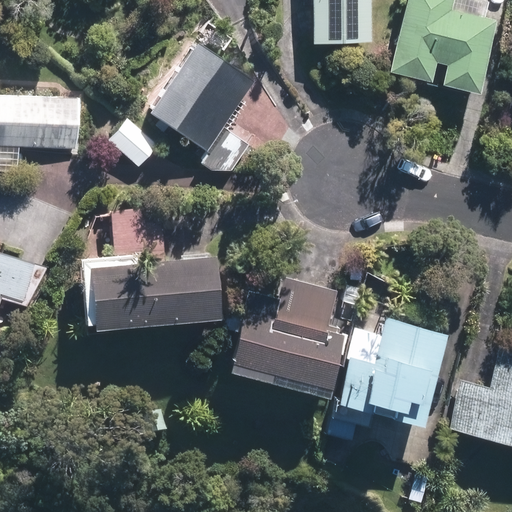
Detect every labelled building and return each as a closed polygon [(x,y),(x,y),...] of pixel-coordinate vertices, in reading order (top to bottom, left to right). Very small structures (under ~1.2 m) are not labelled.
[(366,0),(312,0),(312,40),(367,40),(366,0)] [(490,0),(407,0),(391,70),(478,91),(495,21),(486,19),(490,0)] [(197,45),(151,110),(208,151),(201,160),(202,160),(211,168),(228,168),(245,145),(215,125),(247,81),(197,45)] [(0,142),(74,145),(76,96),(0,93),(0,142)] [(126,119),(110,137),(140,164),(156,146),(126,119)] [(159,207),(112,210),(115,257),(82,260),(86,320),(95,319),(95,325),(215,317),(211,258),(163,261),(159,207)] [(0,364),(1,365),(32,264),(0,254),(0,364)] [(285,280),(280,301),(250,293),(230,367),(325,392),(340,335),(322,331),(332,292),(285,280)] [(365,422),(369,407),(419,420),(442,334),(387,319),(375,365),(349,358),(330,429),(351,435),(355,419),(365,422)] [(462,383),(451,424),(511,439),(511,350),(500,347),(489,389),(462,383)] [(157,404),(122,410),(126,439),(162,433),(157,404)] [(423,474),(407,473),(405,504),(422,505),(423,474)]
